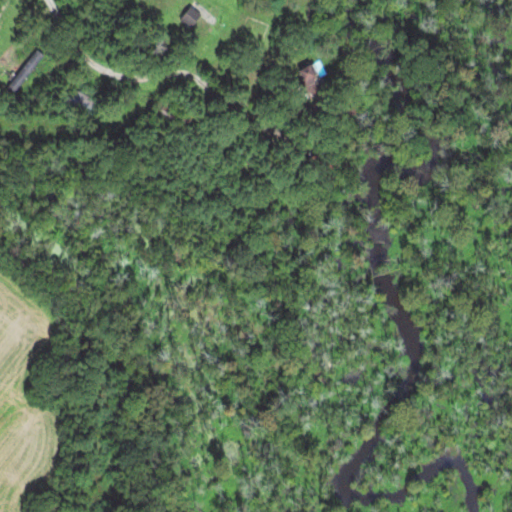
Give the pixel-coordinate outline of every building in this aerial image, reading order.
[(180,19),(191,27),(200,13),(189,5),(180,19)] [(43,55),(35,49),(8,89),(15,94),(43,55)] [(88,116),(96,99),(71,87),(63,104),(88,116)] [(184,132),(194,112),(165,99),(155,118),(184,132)] [(309,179),(334,171),(327,151),(303,159),(309,179)]
